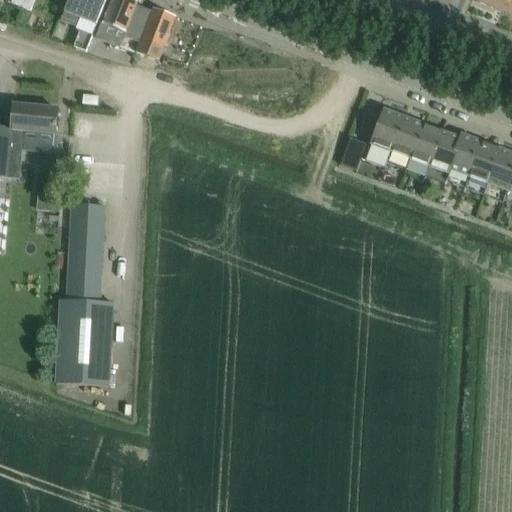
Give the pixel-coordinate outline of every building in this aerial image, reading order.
[(29,13),(34,0),(6,0),(5,4),(29,13)] [(86,52),(97,24),(101,11),(105,0),(68,0),(68,1),(69,1),(61,23),(76,29),(79,34),(73,48),(86,52)] [(101,24),(95,39),(136,54),(139,44),(140,44),(152,12),(151,12),(136,6),(137,4),(127,0),(112,0),(107,14),(103,25),(101,24)] [(475,0),(475,1),(504,13),(508,0),(475,0)] [(163,47),(175,18),(152,9),(151,12),(152,12),(140,44),(139,44),(136,54),(158,62),(163,47)] [(308,83),(304,101),(322,105),(326,87),(308,83)] [(0,127),(0,178),(6,179),(6,170),(19,171),(21,152),(52,155),(54,137),(55,138),(57,112),(12,108),(10,128),(0,127)] [(372,129),(361,157),(386,166),(391,152),(403,118),(383,111),(376,130),(372,129)] [(403,118),(391,152),(410,159),(422,126),(403,118)] [(422,126),(410,159),(429,167),(442,133),(422,126)] [(442,133),(429,167),(447,173),(448,171),(462,136),(461,136),(459,139),(442,133)] [(448,171),(467,178),(481,143),(462,136),(448,171)] [(481,143),(467,178),(486,185),(500,150),(481,143)] [(511,154),(500,150),(486,185),(506,192),(511,175),(511,154)] [(39,194),(38,211),(59,213),(61,196),(39,194)] [(72,207),(68,300),(62,300),(59,383),(111,385),(115,302),(101,301),(105,209),(72,207)] [(142,282),(143,262),(120,261),(119,281),(142,282)]
